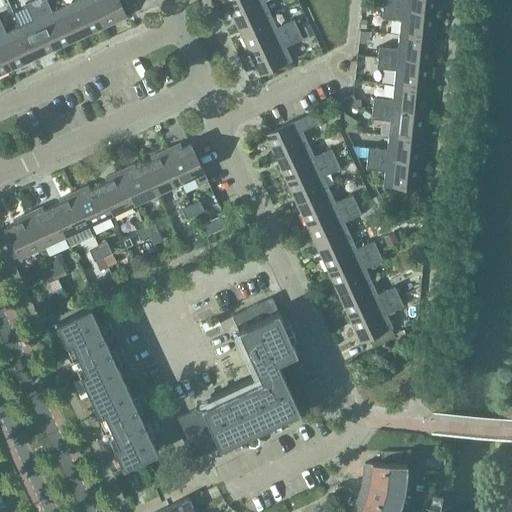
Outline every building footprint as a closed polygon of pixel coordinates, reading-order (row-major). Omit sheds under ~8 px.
[(33,21),(20,27),(34,59),(57,49),(34,0),(33,0),(25,4),(33,21)] [(46,0),(34,0),(57,49),(80,38),(66,6),(52,12),(46,0)] [(78,0),(79,0),(66,6),(80,38),(103,28),(90,0),(78,0)] [(90,0),(103,28),(127,17),(119,0),(90,0)] [(241,0),(228,6),(239,29),(271,14),(265,1),(267,0),(241,0)] [(383,0),(383,8),(437,13),(438,0),(383,0)] [(399,35),(434,39),(437,13),(383,8),(382,18),(401,20),(399,35)] [(239,29),(249,52),(298,29),(294,20),(277,27),(271,14),(239,29)] [(0,19),(0,45),(11,70),(34,59),(20,27),(6,33),(0,19)] [(298,29),(249,52),(260,76),(292,61),(286,47),(303,39),(298,29)] [(434,39),(399,35),(398,49),(379,47),(378,58),(432,64),(434,39)] [(0,75),(11,70),(0,45),(0,75)] [(395,70),(394,85),(429,89),(432,64),(378,58),(377,68),(395,70)] [(373,98),(372,108),(426,114),(429,89),(394,85),(392,100),(373,98)] [(390,121),(389,135),(424,139),(426,114),(372,108),(371,119),(390,121)] [(265,135),(276,159),(308,144),(302,131),(319,123),(315,112),(265,135)] [(368,148),(367,159),(421,164),(424,139),(389,135),(387,150),(368,148)] [(180,144),(166,150),(180,183),(204,172),(191,143),(182,147),(180,144)] [(308,144),(276,159),(287,181),(336,159),(332,149),(314,157),(308,144)] [(152,160),(144,164),(157,193),(180,183),(166,150),(151,157),(152,160)] [(287,181),(297,204),(329,190),(323,176),(341,169),(336,159),(287,181)] [(421,164),(367,159),(366,169),(385,171),(383,187),(419,190),(421,164)] [(134,165),(120,172),(134,204),(157,193),(144,164),(136,168),(134,165)] [(106,181),(98,185),(111,214),(134,204),(120,172),(105,178),(106,181)] [(88,186),(73,193),(88,225),(111,214),(98,185),(90,189),(88,186)] [(329,190),(297,204),(308,227),(357,205),(353,195),(335,203),(329,190)] [(60,203),(52,206),(65,236),(88,225),(73,193),(59,200),(60,203)] [(191,205),(195,215),(204,211),(199,201),(191,205)] [(195,215),(191,205),(182,209),(187,219),(195,215)] [(308,227),(318,250),(351,236),(344,222),(362,214),(357,205),(308,227)] [(42,207),(28,214),(42,246),(65,236),(52,206),(44,210),(42,207)] [(42,246),(28,214),(13,220),(14,224),(5,228),(19,257),(42,246)] [(145,226),(150,236),(159,232),(154,222),(145,226)] [(150,236),(145,226),(136,230),(141,241),(150,236)] [(318,250),(329,273),(378,251),(374,241),(357,249),(351,236),(318,250)] [(99,248),(103,258),(112,254),(108,243),(99,248)] [(103,258),(99,248),(90,252),(95,262),(103,258)] [(329,273),(340,296),(372,282),(366,268),(383,261),(378,251),(329,273)] [(53,269),(58,279),(67,275),(62,264),(53,269)] [(58,279),(53,269),(44,273),(49,283),(58,279)] [(378,295),(372,282),(340,296),(350,319),(399,297),(395,287),(378,295)] [(399,297),(350,319),(361,343),(393,328),(387,314),(404,306),(399,297)] [(174,420),(192,460),(300,410),(277,361),(297,352),(272,298),(232,316),(261,380),(174,420)] [(80,376),(90,397),(124,381),(117,365),(127,361),(120,345),(118,346),(114,336),(115,336),(108,320),(98,325),(91,308),(56,324),(66,345),(71,343),(74,349),(66,353),(74,371),(82,368),(85,374),(80,376)] [(124,381),(90,397),(99,417),(104,415),(107,421),(99,425),(108,443),(116,439),(118,446),(113,448),(123,469),(158,453),(150,437),(160,432),(153,417),(151,418),(147,408),(149,407),(141,392),(132,396),(124,381)] [(364,474),(363,483),(404,492),(407,466),(407,452),(382,452),(382,464),(369,464),(369,474),(364,474)] [(127,478),(132,490),(146,484),(140,471),(127,478)] [(365,494),(361,502),(384,511),(397,511),(404,492),(363,483),(360,492),(365,494)] [(338,486),(333,497),(340,502),(348,503),(352,492),(346,487),(338,486)] [(158,511),(195,511),(189,498),(158,511)] [(353,509),(351,511),(384,511),(361,502),(357,511),(353,509)]
